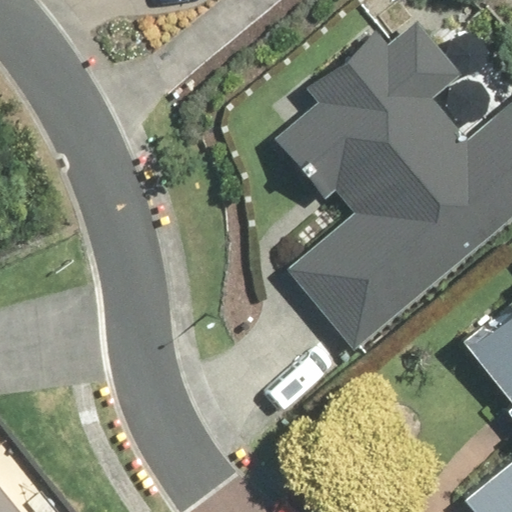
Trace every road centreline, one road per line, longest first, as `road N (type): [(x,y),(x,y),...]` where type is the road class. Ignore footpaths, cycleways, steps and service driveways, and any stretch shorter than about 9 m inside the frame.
road 1 (residential): [(0,14),(51,85),(87,155),(153,388),(239,511)]
road 2 (unknown): [(126,272),(0,329)]
